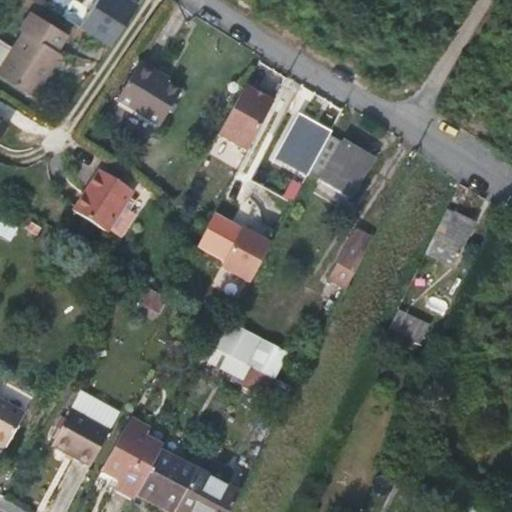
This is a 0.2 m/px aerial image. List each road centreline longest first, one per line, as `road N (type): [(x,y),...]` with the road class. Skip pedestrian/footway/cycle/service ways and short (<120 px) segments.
road 1 (unclassified): [(406,128),(209,0)]
road 2 (unknown): [(150,0),(54,149)]
road 3 (residential): [(406,128),(485,0)]
road 4 (unclassified): [(511,192),(406,128)]
